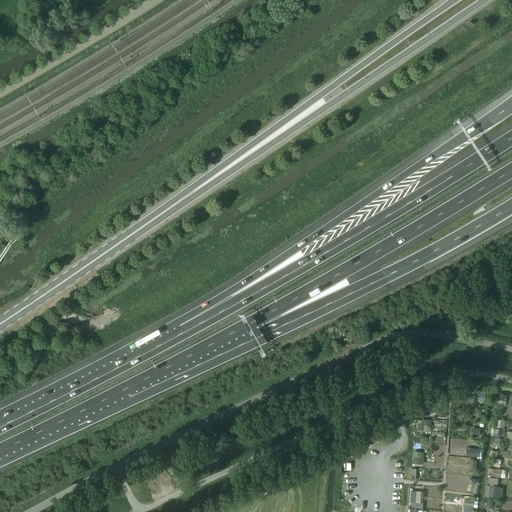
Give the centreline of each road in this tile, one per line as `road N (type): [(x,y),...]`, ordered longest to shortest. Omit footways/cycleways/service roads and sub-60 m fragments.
road 1 (unclassified): [(511,379),(473,372),(439,378),(139,511),(116,467)]
road 2 (motorway): [(511,104),(214,300),(189,329)]
road 3 (motorway): [(511,137),(189,329)]
road 4 (primary): [(178,201),(483,0)]
road 5 (primary): [(454,0),(178,201)]
road 6 (motorway): [(257,320),(511,172)]
road 7 (motorway): [(0,450),(257,320)]
road 8 (motorway): [(257,320),(357,290),(511,206)]
road 9 (primary): [(0,322),(178,201)]
road 10 (motorway): [(189,329),(0,426)]
road 11 (unclassified): [(0,92),(155,0)]
